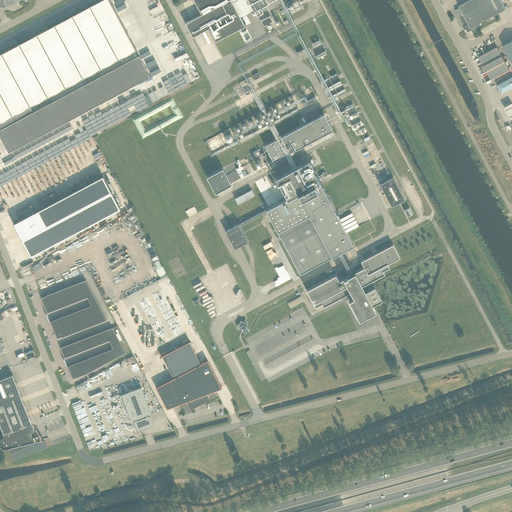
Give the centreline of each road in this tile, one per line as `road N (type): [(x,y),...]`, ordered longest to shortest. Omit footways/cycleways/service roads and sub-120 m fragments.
road 1 (unclassified): [(258,419),(101,462),(83,458),(0,238)]
road 2 (unknown): [(132,0),(164,69),(0,153)]
road 3 (motorway): [(511,443),(260,511)]
road 4 (unclassified): [(511,212),(399,0)]
road 5 (motorway): [(337,511),(511,466)]
road 6 (unclassified): [(407,380),(258,419)]
road 7 (unclassified): [(407,380),(382,331),(324,342),(305,317)]
road 8 (unclassified): [(511,163),(462,50)]
